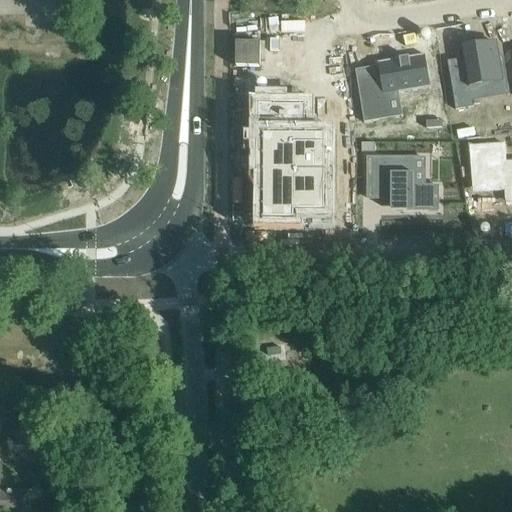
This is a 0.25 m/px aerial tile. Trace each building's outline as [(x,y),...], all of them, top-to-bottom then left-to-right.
[(464,59),(447,62),(455,110),(473,107),(470,86),(506,80),(502,57),(497,57),(495,43),(467,48),(468,55),(463,56),(464,59)] [(381,86),(358,90),(363,124),(389,119),(385,96),(430,88),(425,55),(377,63),(381,86)] [(305,108),(262,108),(262,210),(325,210),(325,138),(305,138),(305,108)] [(506,145),(469,147),(471,189),(504,187),(505,208),(511,207),(511,163),(507,164),(506,145)] [(367,162),(366,162),(366,178),(381,178),(381,196),(390,196),(390,212),(402,212),(428,212),(428,211),(438,211),(438,205),(439,205),(439,192),(438,192),(438,186),(412,186),(412,158),(392,158),(392,157),(380,157),(380,158),(367,158),(367,162)] [(269,359),(273,359),(281,359),(281,345),(268,345),(269,359)] [(20,511),(21,500),(0,500),(0,511),(20,511)]
